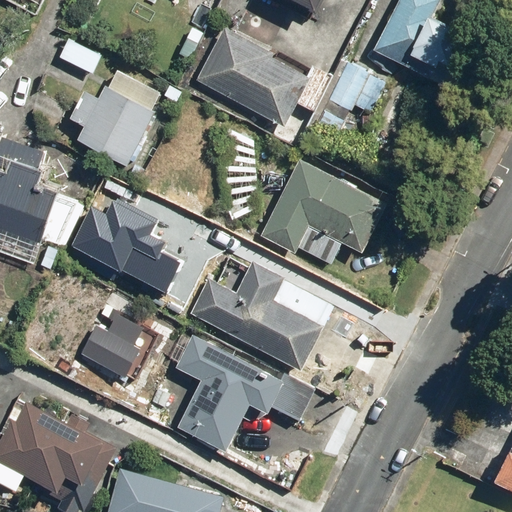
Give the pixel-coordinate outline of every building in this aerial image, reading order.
[(211,0),(191,0),(185,15),(202,22),(211,0)] [(327,0),(301,0),(323,10),(327,0)] [(462,35),(467,26),(438,12),(443,0),(400,0),(378,48),(411,64),(417,52),(444,65),(447,58),(461,64),(472,40),(462,35)] [(317,62),(311,74),(278,56),(281,51),(228,23),(200,76),(289,123),(300,102),(314,110),(334,71),(317,62)] [(106,52),(73,36),(64,54),(97,71),(106,52)] [(376,73),(351,60),(310,137),(339,153),(348,136),(340,131),(356,102),(368,109),(380,88),(371,83),(376,73)] [(110,82),(103,95),(88,88),(73,117),(88,125),(82,135),(133,162),(161,109),(157,106),(166,88),(123,66),(114,84),(110,82)] [(65,186),(40,177),(50,149),(3,133),(0,141),(0,248),(39,262),(65,186)] [(389,199),(304,157),(266,233),(301,250),(303,247),(336,263),(348,240),(365,248),(389,199)] [(170,292),(184,264),(163,253),(169,242),(154,234),(161,220),(117,198),(109,214),(94,207),(74,247),(126,273),(126,271),(170,292)] [(209,278),(190,315),(305,373),(339,306),(287,280),(288,278),(254,261),(238,292),(209,278)] [(292,374),(291,377),(197,333),(181,365),(207,377),(184,426),(232,448),(255,400),(304,421),(313,403),(320,387),(292,374)] [(73,474),(100,486),(119,441),(28,401),(20,419),(13,416),(0,446),(0,455),(68,485),(73,474)] [(511,483),(511,453),(499,477),(511,483)] [(225,511),(230,492),(123,465),(111,511),(225,511)]
